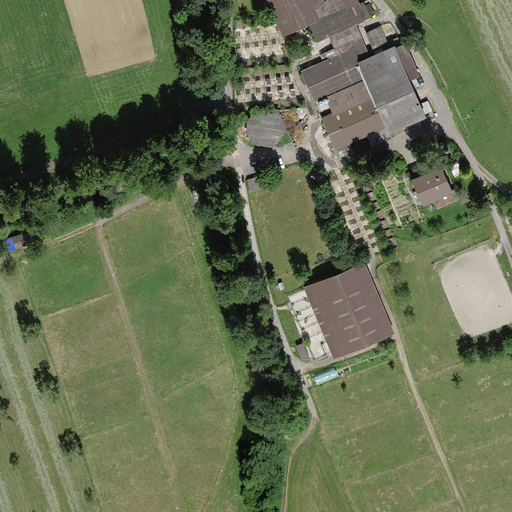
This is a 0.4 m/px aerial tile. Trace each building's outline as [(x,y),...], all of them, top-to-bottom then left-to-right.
[(322,0),(271,0),(286,32),(310,21),(318,39),(330,34),(335,46),(361,34),(356,23),(366,18),(357,0),(337,0),(325,6),(322,0)] [(340,149),(422,112),(407,78),(418,73),(404,44),(392,50),(381,26),(336,46),(341,57),(305,73),(340,149)] [(267,127),(265,115),(248,118),(253,145),(271,142),(269,127),(267,127)] [(442,166),(415,178),(426,202),(453,190),(442,166)] [(306,286),(336,355),(393,331),(363,261),(306,286)] [(319,383),(340,375),(336,365),(315,373),(319,383)]
